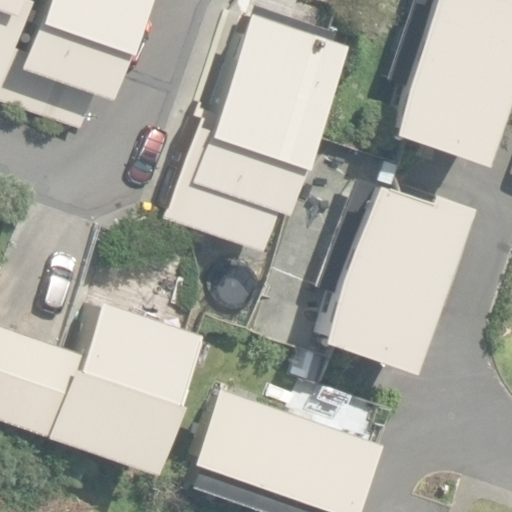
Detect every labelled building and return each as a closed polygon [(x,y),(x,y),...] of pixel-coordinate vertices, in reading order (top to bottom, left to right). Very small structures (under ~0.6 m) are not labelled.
[(131,0),(28,0),(14,43),(8,43),(0,65),(0,107),(75,132),(88,94),(99,97),(131,0)] [(0,0),(0,47),(15,0),(0,0)] [(401,0),(361,123),(461,155),(483,87),(511,0),(401,0)] [(320,33),(226,6),(154,212),(240,240),(255,201),(261,203),(320,33)] [(400,190),(352,174),(301,325),(388,355),(443,195),(403,181),(400,190)] [(65,349),(0,326),(0,413),(127,457),(174,320),(86,290),(65,349)] [(281,405),(201,378),(176,453),(184,458),(177,479),(273,511),(316,511),(319,504),(328,507),(347,451),(357,454),(375,401),(292,372),(281,405)]
